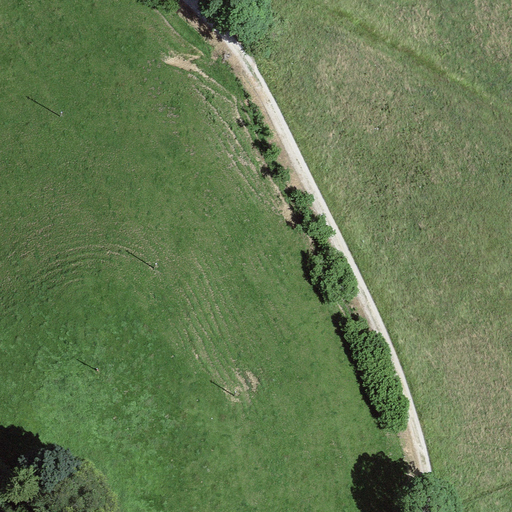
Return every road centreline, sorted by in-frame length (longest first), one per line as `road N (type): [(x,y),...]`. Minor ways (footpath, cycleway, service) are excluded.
road 1 (track): [(441,511),(437,464),(335,223),(233,43),(174,0)]
road 2 (track): [(178,2),(305,0)]
